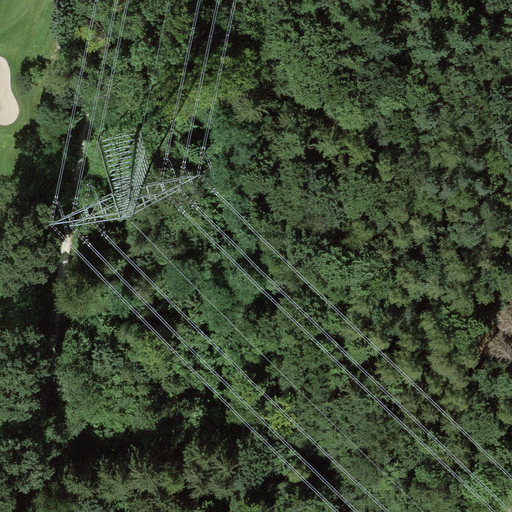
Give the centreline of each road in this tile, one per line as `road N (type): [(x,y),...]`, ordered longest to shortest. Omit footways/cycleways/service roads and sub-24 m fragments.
road 1 (track): [(32,414),(86,112)]
road 2 (track): [(283,0),(230,52),(160,94),(86,112)]
